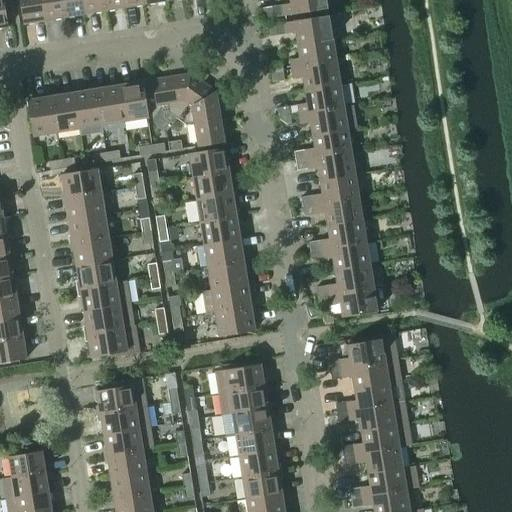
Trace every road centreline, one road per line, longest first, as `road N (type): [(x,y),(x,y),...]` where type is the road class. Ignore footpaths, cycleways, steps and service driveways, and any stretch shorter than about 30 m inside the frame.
road 1 (residential): [(324,511),(244,69)]
road 2 (residential): [(86,511),(7,69)]
road 3 (residential): [(7,69),(192,37),(244,69)]
